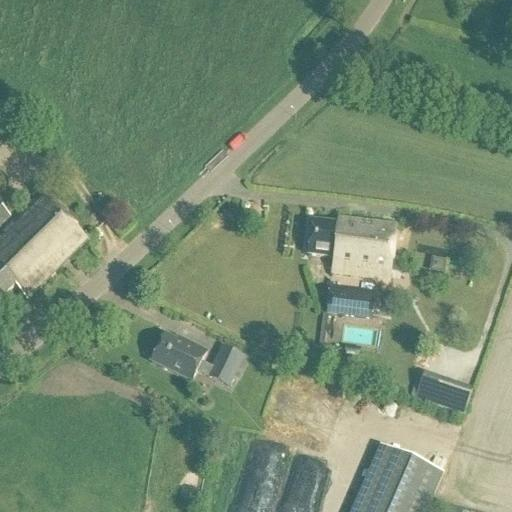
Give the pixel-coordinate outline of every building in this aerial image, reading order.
[(0,128),(0,150),(9,134),(0,128)] [(88,246),(43,202),(0,245),(0,308),(15,293),(28,306),(88,246)] [(0,209),(0,230),(10,220),(0,209)] [(397,229),(338,222),(337,226),(312,223),(308,259),(333,262),(331,277),(390,284),(397,229)] [(372,323),(375,299),(330,293),(327,318),(372,323)] [(203,357),(164,338),(150,366),(191,386),(196,376),(227,391),(241,362),(219,352),(210,372),(198,366),(203,357)] [(431,409),(432,405),(441,382),(424,376),(414,403),(431,409)] [(237,511),(270,511),(280,450),(248,445),(237,511)] [(380,449),(352,511),(429,511),(445,477),(380,449)]
